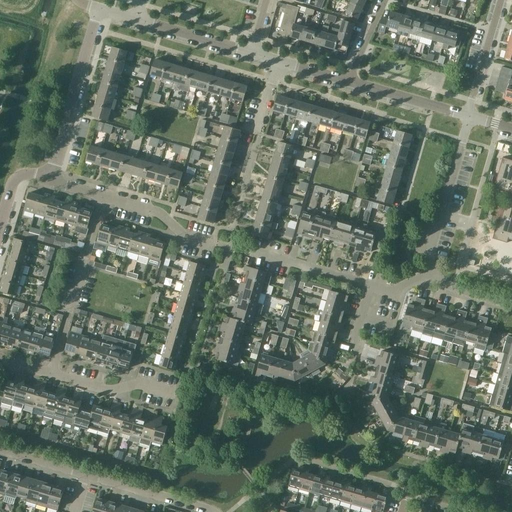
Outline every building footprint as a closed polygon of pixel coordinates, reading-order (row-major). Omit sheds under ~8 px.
[(321,9),(324,0),(318,0),(316,7),(321,9)] [(363,9),(366,0),(351,0),(350,3),(363,9)] [(358,19),(363,9),(350,3),(346,14),(358,19)] [(298,8),(287,5),(279,34),(290,37),(294,24),(298,8)] [(441,5),(439,13),(444,15),(447,7),(441,5)] [(398,31),(402,16),(391,12),(389,20),(382,18),(378,33),(385,35),(387,27),(398,31)] [(409,34),(414,19),(402,16),(398,31),(397,35),(408,38),(409,34)] [(421,37),(425,22),(414,19),(409,34),(421,37)] [(343,21),(340,31),(329,28),(327,34),(323,47),(346,53),(354,25),(343,21)] [(432,41),(437,26),(425,22),(421,37),(432,41)] [(301,40),(305,27),(294,24),(290,37),(301,40)] [(323,47),(327,34),(329,28),(323,26),(321,32),(316,31),(312,43),(323,47)] [(444,44),(448,29),(437,26),(432,41),(444,44)] [(312,43),(316,31),(305,27),(301,40),(312,43)] [(459,32),(448,29),(444,44),(455,47),(459,32)] [(394,44),(392,49),(404,53),(405,47),(394,44)] [(112,48),(109,60),(124,64),(127,52),(112,48)] [(121,76),(124,64),(109,60),(105,71),(121,76)] [(162,78),(166,63),(155,60),(150,75),(162,78)] [(173,82),(178,67),(166,63),(162,78),(173,82)] [(184,89),(189,70),(178,67),(173,82),(180,84),(179,88),(184,89)] [(511,74),(511,70),(502,67),(500,73),(511,76),(511,74)] [(196,89),(201,73),(189,70),(184,89),(189,91),(190,87),(196,89)] [(117,87),(121,76),(105,71),(102,83),(117,87)] [(208,92),(213,77),(201,73),(196,89),(208,92)] [(511,76),(500,73),(499,79),(510,82),(511,76)] [(220,95),(224,80),(213,77),(208,92),(220,95)] [(510,82),(499,79),(497,85),(508,88),(508,87),(510,82)] [(231,98),(236,83),(224,80),(220,95),(231,98)] [(117,87),(102,83),(99,94),(114,99),(117,87)] [(247,87),(236,83),(231,98),(230,101),(235,103),(235,100),(243,102),(247,87)] [(508,88),(497,85),(495,91),(506,94),(508,88)] [(114,99),(99,94),(95,106),(110,110),(114,99)] [(285,115),(289,99),(278,96),(273,111),(285,115)] [(297,118),(301,103),(289,99),(285,115),(297,118)] [(308,122),(313,106),(301,103),(297,118),(308,122)] [(110,110),(95,106),(92,117),(107,121),(110,110)] [(320,125),(324,110),(313,106),(308,122),(320,125)] [(331,128),(336,113),(324,110),(320,125),(331,128)] [(343,132),(347,117),(336,113),(331,128),(343,132)] [(354,135),(359,120),(347,117),(343,132),(354,135)] [(207,129),(204,128),(206,121),(202,120),(199,131),(206,133),(207,129)] [(366,138),(370,123),(359,120),(354,135),(354,138),(358,139),(359,136),(366,138)] [(237,143),(241,131),(226,127),(222,138),(237,143)] [(412,135),(397,131),(394,143),(409,147),(412,135)] [(234,154),(237,143),(222,138),(219,150),(234,154)] [(294,147),(279,142),(276,154),(291,158),(294,147)] [(406,159),(409,147),(394,143),(390,154),(406,159)] [(97,164),(102,149),(90,146),(86,161),(97,164)] [(109,168),(113,153),(102,149),(97,164),(109,168)] [(230,166),(234,154),(219,150),(215,161),(230,166)] [(353,152),(351,160),(358,162),(361,154),(353,152)] [(120,171),(125,156),(113,153),(109,168),(120,171)] [(287,170),(291,158),(276,154),(272,165),(287,170)] [(330,165),(332,158),(320,154),(318,162),(330,165)] [(402,170),(406,159),(390,154),(388,161),(386,160),(385,165),(387,166),(402,170)] [(132,174),(136,159),(125,156),(120,171),(132,174)] [(497,224),(492,239),(507,243),(508,238),(511,239),(511,159),(503,157),(494,186),(511,191),(511,196),(511,197),(510,196),(506,211),(503,210),(499,224),(497,224)] [(143,178),(148,163),(136,159),(132,174),(143,178)] [(295,160),(294,165),(304,168),(304,167),(306,163),(295,160)] [(227,177),(230,166),(215,161),(212,173),(227,177)] [(155,181),(159,166),(148,163),(143,178),(155,181)] [(287,170),(272,165),(269,177),(284,181),(287,170)] [(167,184),(171,169),(159,166),(155,181),(167,184)] [(399,182),(402,170),(387,166),(384,177),(399,182)] [(178,188),(183,173),(171,169),(167,184),(178,188)] [(223,189),(227,177),(212,173),(208,184),(223,189)] [(280,193),(284,181),(269,177),(265,188),(280,193)] [(396,193),(399,182),(384,177),(381,189),(396,193)] [(220,200),(223,189),(208,184),(205,196),(220,200)] [(280,193),(265,188),(262,200),(277,204),(280,193)] [(392,205),(396,193),(381,189),(377,201),(392,205)] [(35,214),(40,195),(29,192),(24,210),(35,214)] [(45,217),(51,195),(45,194),(44,197),(40,195),(35,214),(45,217)] [(346,203),(349,196),(342,194),(341,198),(340,202),(346,203)] [(55,220),(61,202),(56,200),(57,197),(51,195),(45,217),(55,220)] [(216,212),(220,200),(205,196),(201,208),(216,212)] [(361,208),(362,205),(364,200),(357,198),(355,206),(361,208)] [(66,223),(72,201),(66,200),(65,203),(61,202),(55,220),(66,223)] [(281,205),(277,204),(262,200),(258,212),(273,216),(275,209),(279,210),(281,205)] [(76,226),(81,208),(77,206),(78,203),(72,201),(66,223),(76,226)] [(81,208),(76,226),(74,231),(87,235),(88,229),(87,228),(92,211),(81,208)] [(213,223),(216,212),(201,208),(198,219),(213,223)] [(318,240),(324,219),(325,214),(315,211),(314,216),(308,234),(314,236),(313,239),(318,240)] [(273,216),(258,212),(255,223),(270,228),(276,230),(278,224),(271,223),(273,216)] [(308,234),(314,216),(303,213),(297,234),(301,235),(302,232),(308,234)] [(329,240),(334,222),(335,219),(331,218),(330,221),(324,219),(318,240),(322,241),(323,238),(329,240)] [(339,246),(345,225),(334,222),(329,240),(335,242),(335,245),(339,246)] [(270,228),(255,223),(252,235),(267,239),(270,228)] [(359,252),(366,231),(360,229),(362,225),(356,223),(355,228),(350,246),(356,248),(355,251),(359,252)] [(107,245),(112,227),(102,224),(96,242),(107,245)] [(118,248),(124,227),(118,225),(117,229),(112,227),(107,245),(118,248)] [(355,228),(345,225),(339,246),(343,247),(344,244),(350,246),(355,228)] [(128,251),(133,233),(129,232),(130,229),(124,227),(118,248),(128,251)] [(372,247),(380,249),(385,233),(372,229),(371,232),(366,231),(359,252),(364,253),(365,251),(371,252),(372,247)] [(138,255),(145,233),(139,232),(138,235),(133,233),(128,251),(137,254),(138,255)] [(147,263),(154,240),(150,238),(151,235),(145,233),(138,255),(137,254),(135,260),(147,263)] [(15,238),(12,249),(28,253),(31,243),(15,238)] [(165,243),(154,240),(147,263),(159,267),(161,261),(160,260),(165,243)] [(28,253),(12,249),(9,259),(25,264),(28,253)] [(47,251),(45,259),(51,261),(53,253),(49,252),(47,251)] [(25,264),(9,259),(6,270),(22,274),(25,264)] [(190,261),(187,272),(203,276),(206,266),(190,261)] [(266,273),(245,266),(244,270),(246,271),(245,278),(263,283),(266,273)] [(22,274),(6,270),(3,280),(18,285),(22,274)] [(199,288),(203,276),(187,272),(183,283),(199,288)] [(269,285),(263,283),(245,278),(243,284),(240,283),(239,287),(260,293),(266,295),(269,285)] [(18,285),(3,280),(0,289),(0,290),(15,296),(18,285)] [(196,298),(199,288),(183,283),(180,293),(196,298)] [(260,293),(239,287),(238,291),(241,292),(239,298),(257,304),(260,293)] [(346,303),(348,296),(330,291),(327,301),(348,307),(349,303),(346,303)] [(193,308),(196,298),(180,293),(177,303),(193,308)] [(257,304),(239,298),(237,305),(234,304),(233,308),(254,314),(257,304)] [(413,328),(421,300),(417,298),(415,306),(408,305),(403,323),(412,325),(411,328),(413,328)] [(422,334),(429,311),(423,309),(425,301),(421,300),(413,328),(412,331),(422,334)] [(347,311),(348,307),(327,301),(324,312),(342,317),(344,310),(347,311)] [(190,319),(193,308),(177,303),(174,314),(190,319)] [(432,338),(442,306),(437,304),(435,312),(429,311),(422,334),(422,335),(432,338)] [(443,341),(450,317),(444,315),(446,307),(442,306),(432,338),(443,341)] [(254,314),(233,308),(232,312),(235,313),(233,319),(245,323),(251,325),(254,314)] [(340,323),(342,317),(324,312),(319,311),(318,315),(322,317),(321,322),(342,328),(343,324),(340,323)] [(453,344),(463,312),(458,311),(456,318),(450,317),(443,341),(453,344)] [(463,347),(465,341),(470,323),(464,321),(467,313),(463,312),(453,344),(463,347)] [(187,329),(190,319),(174,314),(171,324),(187,329)] [(233,319),(227,317),(225,324),(223,323),(222,327),(242,333),(245,323),(233,319)] [(475,346),(483,318),(479,317),(476,325),(470,323),(465,341),(474,344),(473,346),(475,346)] [(487,319),(483,318),(475,346),(474,349),(484,352),(491,329),(485,327),(487,319)] [(6,346),(13,325),(2,322),(0,329),(0,340),(1,341),(0,345),(6,346)] [(341,332),(342,328),(321,322),(318,332),(336,338),(338,331),(341,332)] [(184,339),(187,329),(171,324),(168,335),(184,339)] [(18,346),(23,328),(13,325),(6,346),(12,348),(13,345),(18,346)] [(242,333),(222,327),(220,331),(223,332),(221,338),(239,343),(242,333)] [(27,352),(33,331),(23,328),(18,346),(22,347),(21,351),(27,352)] [(38,352),(44,334),(33,331),(27,352),(33,354),(34,351),(38,352)] [(75,353),(81,335),(70,331),(65,350),(75,353)] [(55,337),(53,337),(54,334),(46,332),(45,335),(44,334),(38,352),(49,355),(55,337)] [(335,344),(336,338),(318,332),(315,343),(330,347),(336,349),(337,345),(335,344)] [(85,359),(91,338),(81,335),(75,353),(80,354),(79,357),(85,359)] [(106,365),(114,338),(103,335),(102,341),(96,359),(101,360),(100,363),(106,365)] [(181,350),(184,339),(168,335),(165,345),(181,350)] [(505,342),(506,343),(503,353),(504,353),(511,355),(511,337),(507,336),(505,342)] [(96,359),(102,341),(91,338),(85,359),(91,361),(92,358),(96,359)] [(117,365),(124,341),(114,338),(106,365),(112,367),(113,364),(117,365)] [(239,343),(221,338),(219,345),(217,344),(216,348),(236,354),(238,349),(240,350),(242,346),(239,345),(239,343)] [(128,342),(124,341),(117,365),(128,368),(133,350),(126,348),(128,342)] [(330,347),(315,343),(312,342),(310,347),(314,348),(312,353),(326,364),(330,347)] [(177,361),(181,350),(165,345),(162,356),(177,361)] [(236,354),(216,348),(215,352),(217,352),(215,359),(238,366),(241,355),(236,354)] [(377,357),(376,361),(397,367),(400,357),(382,351),(380,358),(377,357)] [(310,372),(326,364),(312,353),(303,358),(310,372)] [(511,355),(504,353),(501,364),(506,365),(511,366),(511,355)] [(267,376),(272,358),(262,355),(256,376),(260,377),(260,374),(267,376)] [(449,358),(447,364),(458,366),(460,361),(460,358),(450,355),(449,358)] [(174,371),(177,361),(162,356),(159,366),(174,371)] [(278,376),(282,361),(272,358),(267,376),(273,378),(272,380),(277,382),(278,376)] [(295,381),(310,372),(303,358),(293,364),(295,381)] [(295,381),(293,364),(282,361),(278,376),(295,381)] [(397,367),(376,361),(375,365),(377,366),(376,372),(394,377),(393,378),(398,379),(400,374),(395,372),(397,367)] [(430,363),(424,361),(420,374),(426,375),(430,363)] [(460,361),(458,366),(468,369),(469,363),(460,361)] [(511,366),(506,365),(501,364),(498,374),(511,378),(511,366)] [(394,377),(376,372),(374,378),(371,378),(370,382),(375,383),(391,388),(393,378),(394,377)] [(11,406),(20,375),(16,374),(14,382),(7,380),(6,385),(2,384),(0,390),(0,397),(2,398),(1,402),(11,406)] [(511,378),(498,374),(495,385),(511,389),(511,378)] [(23,404),(29,386),(23,384),(25,377),(20,375),(11,406),(22,409),(23,404)] [(469,378),(468,384),(475,386),(477,380),(469,378)] [(34,407),(41,381),(37,380),(34,388),(29,386),(23,404),(34,407)] [(42,416),(49,392),(43,390),(46,383),(41,381),(34,407),(32,413),(42,416)] [(387,398),(391,388),(375,383),(371,400),(387,398)] [(511,389),(495,385),(492,395),(511,400),(511,389)] [(53,419),(62,387),(57,386),(55,394),(49,392),(42,416),(53,419)] [(63,422),(63,421),(70,398),(64,396),(66,389),(62,387),(53,419),(63,422)] [(465,392),(463,399),(470,401),(471,394),(465,392)] [(511,400),(492,395),(489,405),(511,411),(511,400)] [(81,401),(70,398),(63,421),(74,424),(73,425),(80,427),(85,410),(79,408),(81,401)] [(379,415),(397,405),(394,401),(390,403),(387,398),(371,400),(379,415)] [(109,429),(117,404),(112,402),(110,410),(104,408),(97,431),(108,434),(109,429)] [(120,432),(125,414),(119,413),(121,405),(117,404),(109,429),(120,432)] [(97,431),(104,408),(93,405),(91,412),(85,410),(80,427),(87,429),(87,428),(97,431)] [(387,430),(398,417),(395,412),(398,411),(395,407),(397,406),(397,405),(379,415),(387,430)] [(130,435),(138,410),(133,408),(131,416),(125,414),(120,432),(119,436),(129,439),(130,435)] [(139,443),(146,420),(140,419),(142,411),(138,410),(130,435),(129,440),(139,443)] [(149,446),(151,442),(158,416),(154,414),(151,422),(146,420),(139,443),(149,446)] [(404,435),(408,420),(410,415),(404,414),(403,419),(398,417),(387,430),(404,435)] [(163,417),(158,416),(151,442),(161,445),(167,427),(160,425),(163,417)] [(414,441),(420,418),(415,417),(414,422),(408,420),(404,435),(402,441),(406,442),(406,439),(414,441)] [(423,447),(429,426),(424,425),(426,420),(420,418),(414,441),(420,443),(419,445),(423,447)] [(434,447),(441,424),(435,423),(434,428),(429,426),(423,447),(427,448),(427,445),(434,447)] [(444,453),(450,432),(444,431),(446,426),(441,424),(434,447),(441,449),(440,452),(444,453)] [(466,453),(474,427),(463,424),(460,435),(456,447),(457,447),(463,449),(462,452),(466,453)] [(477,453),(482,436),(484,430),(474,427),(466,453),(470,454),(470,452),(477,453)] [(43,429),(41,436),(57,440),(59,433),(43,429)] [(456,447),(460,435),(450,432),(444,453),(447,454),(448,451),(455,454),(457,447),(456,447)] [(487,459),(493,439),(482,436),(477,453),(483,455),(483,458),(487,459)] [(503,442),(493,439),(487,459),(490,460),(491,458),(498,459),(501,460),(503,459),(505,454),(504,452),(500,451),(503,442)] [(115,450),(113,458),(122,461),(124,453),(115,450)] [(299,490),(305,468),(301,467),(299,472),(293,471),(288,487),(299,490)] [(310,493),(314,476),(308,475),(310,470),(305,468),(299,490),(310,493)] [(6,493),(11,476),(12,474),(1,471),(0,473),(0,494),(6,496),(7,493),(6,493)] [(320,496),(326,474),(321,473),(320,478),(314,476),(310,493),(320,496)] [(17,496),(22,477),(12,474),(11,476),(6,493),(7,493),(6,496),(16,499),(17,496)] [(330,499),(335,482),(329,480),(331,475),(326,474),(320,496),(330,499)] [(27,499),(32,482),(32,480),(22,477),(17,496),(27,499)] [(341,502),(347,480),(342,479),(341,484),(335,482),(330,499),(341,502)] [(36,505),(43,483),(32,480),(32,482),(27,499),(26,502),(36,505)] [(351,505),(356,488),(350,486),(352,481),(347,480),(341,502),(351,505)] [(47,508),(52,489),(53,486),(43,483),(36,505),(47,508)] [(362,508),(368,486),(363,484),(362,490),(356,488),(351,505),(362,508)] [(64,489),(63,489),(53,486),(52,489),(47,508),(57,511),(64,489)] [(372,510),(377,494),(371,492),(372,487),(368,486),(362,508),(372,510)] [(377,511),(383,511),(389,492),(384,490),(382,495),(377,494),(372,510),(377,511)] [(104,511),(107,504),(107,502),(97,499),(92,511),(104,511)] [(115,511),(118,505),(107,502),(107,504),(104,511),(115,511)]
